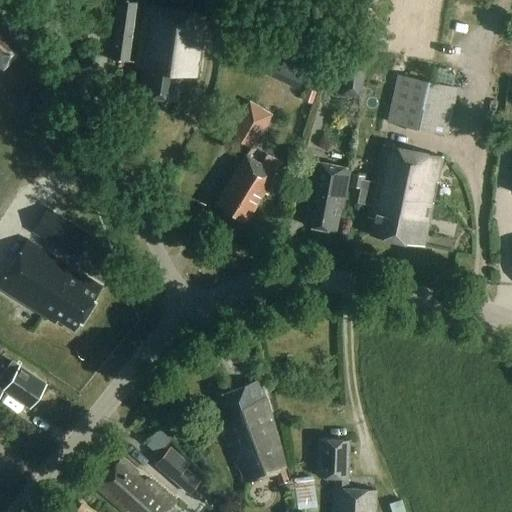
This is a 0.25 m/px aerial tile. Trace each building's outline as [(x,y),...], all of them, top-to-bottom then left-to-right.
[(199,77),(208,12),(146,4),(138,68),(143,68),(140,95),(177,100),(180,74),(199,77)] [(111,59),(129,61),(135,14),(117,12),(111,59)] [(6,69),(31,41),(0,14),(0,65),(1,64),(6,69)] [(341,96),(362,99),(367,62),(346,59),(341,96)] [(449,136),(459,89),(398,76),(388,122),(449,136)] [(313,105),(317,93),(308,90),(304,102),(313,105)] [(252,149),(273,114),(249,100),(229,134),(252,149)] [(424,246),(443,157),(383,144),(374,182),(366,181),(367,177),(352,174),(350,186),(361,188),(358,202),(370,204),(368,211),(375,212),(370,234),(424,246)] [(266,196),(277,178),(243,156),(212,204),(242,223),(261,193),(266,196)] [(344,207),(351,169),(316,162),(308,200),(311,200),(306,226),(337,233),(342,207),(344,207)] [(88,234),(70,222),(87,196),(66,183),(35,231),(74,256),(88,234)] [(45,299),(36,312),(55,324),(58,321),(75,332),(103,287),(81,273),(78,278),(72,274),(75,269),(28,239),(6,274),(7,275),(45,299)] [(0,394),(4,388),(33,407),(48,384),(13,361),(0,381),(0,394)] [(281,446),(259,381),(218,395),(220,402),(211,405),(217,422),(222,420),(243,481),(276,470),(280,484),(288,481),(277,447),(281,446)] [(347,489),(347,476),(349,441),(320,440),(318,476),(334,477),(334,486),(331,486),(329,511),(374,511),(375,490),(347,489)] [(189,491),(200,484),(176,450),(165,457),(189,491)] [(145,486),(135,477),(139,473),(124,459),(99,487),(126,511),(167,511),(174,505),(149,482),(145,486)] [(299,511),(315,511),(316,511),(311,479),(295,481),(299,511)]
